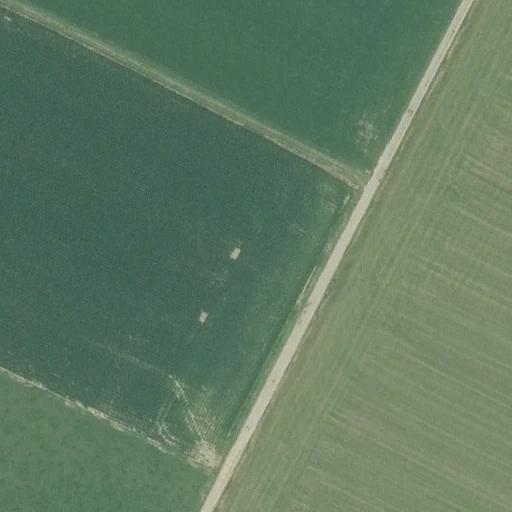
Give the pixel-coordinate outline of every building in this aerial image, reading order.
[(467,177),(489,163),(479,149),(458,162),(467,177)] [(478,216),(501,205),(493,188),(470,199),(478,216)] [(511,266),(487,280),(511,326),(511,266)] [(511,360),(462,277),(388,321),(455,433),(511,399),(511,360)] [(374,336),(326,365),(397,478),(444,448),(374,336)] [(508,511),(511,511),(511,473),(493,484),(508,511)]
